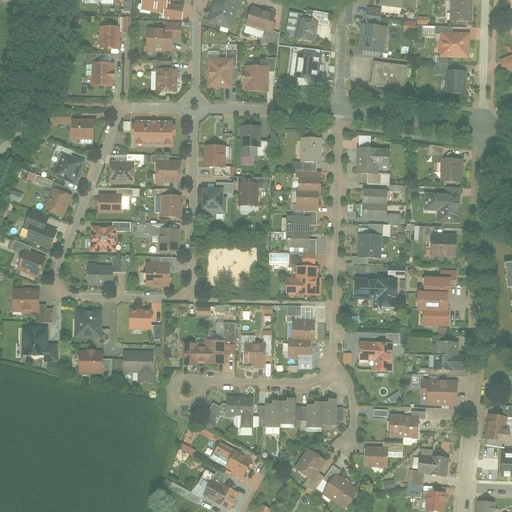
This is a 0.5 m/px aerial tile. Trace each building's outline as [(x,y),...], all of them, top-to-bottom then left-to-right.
[(168,0),(141,0),(140,11),(165,15),(162,32),(146,30),(143,49),(168,53),(171,33),(180,34),(185,8),(168,5),(168,0)] [(240,0),(213,0),(207,22),(232,30),(240,0)] [(376,0),(376,7),(404,10),(405,0),(376,0)] [(450,0),(448,21),(468,23),(470,0),(450,0)] [(272,33),(276,15),(249,9),(243,34),(262,38),(263,31),(272,33)] [(295,36),(294,41),(316,45),(319,26),(328,27),(330,14),(314,12),(312,22),(299,20),(300,15),(290,13),(286,34),(295,36)] [(402,22),(402,32),(414,32),(414,22),(402,22)] [(360,25),(357,50),(381,52),(384,27),(360,25)] [(120,26),(102,26),(103,50),(121,49),(120,26)] [(441,33),(439,58),(447,59),(466,60),(468,35),(441,33)] [(296,51),(290,82),(313,86),(318,55),(296,51)] [(511,69),(511,56),(497,62),(501,73),(511,69)] [(232,59),(206,58),(205,88),(231,89),(232,59)] [(173,64),(153,62),(150,94),(176,96),(178,77),(171,77),(173,64)] [(98,63),(97,87),(115,89),(116,64),(98,63)] [(372,85),(404,89),(407,68),(375,64),(372,85)] [(263,68),(244,67),(243,74),(237,74),(237,84),(243,84),(243,92),(262,93),(263,68)] [(438,94),(463,96),(465,74),(440,72),(438,94)] [(93,120),(69,119),(69,145),(93,145),(93,120)] [(174,121),(130,120),(130,133),(130,144),(174,145),(174,121)] [(259,126),(239,127),(240,158),(259,158),(259,126)] [(318,139),(300,139),(301,163),(319,163),(318,139)] [(376,140),(353,141),(353,176),(376,175),(376,166),(388,166),(388,150),(376,150),(376,140)] [(73,151),(57,146),(52,164),(59,166),(56,178),(80,186),(87,161),(72,157),(73,151)] [(220,147),(204,148),(204,169),(220,169),(220,147)] [(444,148),(430,148),(430,156),(441,156),(441,183),(456,183),(456,160),(444,160),(444,148)] [(127,163),(108,163),(108,185),(138,185),(138,166),(145,166),(145,155),(127,155),(127,163)] [(169,157),(151,157),(151,162),(154,162),(154,185),(180,184),(181,162),(169,162),(169,157)] [(320,173),(296,174),(296,193),(293,193),(294,212),(317,211),(316,193),(320,193),(320,173)] [(50,191),(43,212),(68,219),(77,190),(53,183),(30,175),(27,184),(50,191)] [(261,184),(238,184),(239,209),(261,209),(261,184)] [(117,195),(98,195),(98,214),(122,214),(123,197),(141,197),(141,189),(117,189),(117,195)] [(221,190),(199,189),(199,212),(221,213),(221,190)] [(9,191),(6,199),(17,202),(19,193),(9,191)] [(358,191),(357,206),(384,206),(384,191),(358,191)] [(438,212),(437,223),(456,223),(456,195),(425,195),(424,212),(438,212)] [(180,197),(156,197),(154,197),(154,215),(156,215),(156,219),(179,220),(180,197)] [(357,206),(357,221),(384,222),(384,206),(357,206)] [(53,250),(59,230),(43,225),(44,219),(25,213),(22,224),(29,226),(24,241),(53,250)] [(386,226),(398,226),(398,215),(386,215),(386,226)] [(283,219),(283,234),(307,234),(307,219),(283,219)] [(112,227),(90,227),(89,255),(118,255),(118,234),(131,234),(131,223),(112,223),(112,227)] [(159,247),(159,253),(180,253),(180,230),(168,230),(168,225),(151,224),(151,246),(159,247)] [(432,228),(415,228),(415,242),(431,243),(431,259),(457,259),(457,236),(432,235),(432,228)] [(283,234),(283,250),(307,249),(307,234),(283,234)] [(385,236),(357,235),(357,259),(384,260),(385,236)] [(19,255),(14,271),(44,280),(50,260),(30,254),(32,248),(11,241),(8,252),(19,255)] [(108,268),(76,268),(76,286),(112,287),(113,273),(125,273),(125,259),(109,258),(108,268)] [(146,265),(146,289),(170,289),(170,277),(177,277),(177,265),(177,259),(170,259),(150,258),(150,265),(146,265)] [(388,280),(354,279),(354,312),(396,313),(396,280),(407,280),(408,268),(388,267),(388,280)] [(318,268),(295,268),(295,281),(285,281),(285,298),(317,298),(318,268)] [(440,280),(421,280),(420,328),(447,328),(447,280),(457,280),(457,271),(440,271),(440,280)] [(38,313),(38,291),(10,291),(11,313),(38,313)] [(197,307),(197,317),(211,317),(211,307),(197,307)] [(104,311),(75,310),(74,340),(103,341),(104,311)] [(155,311),(129,310),(129,330),(155,330),(155,311)] [(314,322),(292,323),(292,342),(284,342),(285,357),(308,357),(308,341),(314,341),(314,322)] [(50,328),(22,328),(22,358),(50,358),(50,328)] [(385,334),(384,343),(398,343),(398,335),(385,334)] [(222,341),(205,341),(205,350),(191,350),(191,344),(182,344),(182,366),(191,366),(191,360),(205,360),(205,366),(222,366),(222,341)] [(458,343),(435,342),(434,372),(466,373),(467,357),(458,357),(458,343)] [(392,345),(358,344),(358,362),(374,362),(374,373),(392,373),(392,345)] [(265,346),(243,346),(243,368),(265,368),(265,346)] [(111,352),(78,350),(77,375),(109,377),(111,352)] [(155,350),(124,350),(125,374),(137,374),(137,384),(153,384),(153,373),(155,373),(155,350)] [(44,374),(55,374),(56,363),(44,363),(44,374)] [(429,382),(423,382),(422,393),(428,393),(428,404),(456,405),(457,383),(429,381),(429,382)] [(395,393),(387,399),(390,404),(399,398),(395,393)] [(253,417),(254,400),(224,399),(224,416),(253,417)] [(294,403),(279,403),(280,428),(294,428),(294,403)] [(333,403),(320,404),(321,428),(334,428),(333,403)] [(277,428),(276,406),(263,406),(264,428),(277,428)] [(318,429),(318,406),(305,407),(305,429),(318,429)] [(344,409),(335,408),(334,422),(344,422),(344,409)] [(411,419),(389,418),(388,440),(418,441),(418,418),(425,419),(426,413),(411,413),(411,419)] [(507,418),(487,415),(484,441),(509,444),(511,430),(506,429),(507,418)] [(254,425),(244,425),(244,436),(254,436),(254,425)] [(210,438),(212,432),(200,428),(198,434),(210,438)] [(179,444),(176,450),(189,457),(192,451),(179,444)] [(230,462),(235,453),(219,445),(214,453),(230,462)] [(365,449),(364,469),(388,470),(388,453),(403,453),(403,445),(382,445),(382,449),(365,449)] [(294,471),(313,483),(326,463),(306,451),(294,471)] [(226,470),(245,480),(254,462),(235,453),(230,462),(226,470)] [(498,454),(485,453),(484,464),(480,463),(478,477),(501,480),(503,465),(497,464),(498,454)] [(418,475),(447,478),(449,460),(420,457),(418,475)] [(359,491),(337,476),(323,496),(345,511),(359,491)] [(382,490),(393,489),(393,481),(382,482),(382,490)] [(203,499),(228,511),(230,511),(239,496),(211,482),(203,499)] [(426,511),(444,511),(446,496),(428,494),(426,511)] [(493,511),(494,502),(477,501),(476,511),(493,511)]
